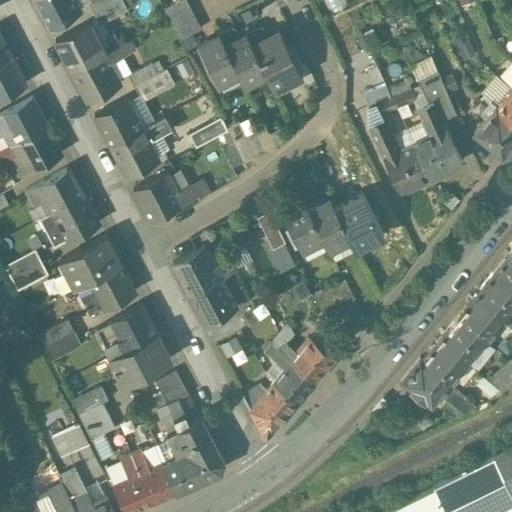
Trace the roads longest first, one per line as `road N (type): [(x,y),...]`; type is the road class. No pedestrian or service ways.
road 1 (tertiary): [(259,476),(338,407),(511,200)]
road 2 (residential): [(284,0),(323,75),(325,106),(315,127),(264,175),(144,250)]
road 3 (residential): [(12,0),(144,250)]
road 4 (residential): [(144,250),(259,476)]
